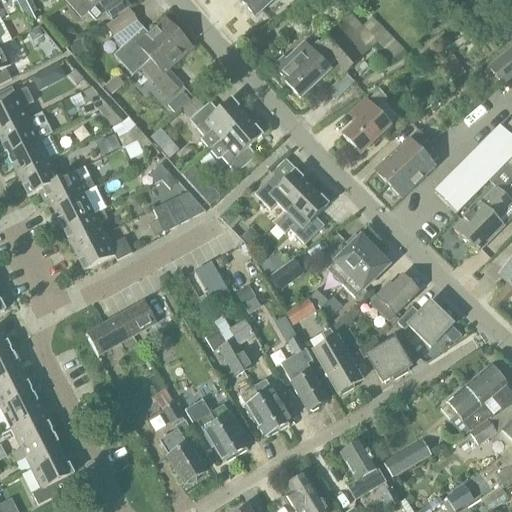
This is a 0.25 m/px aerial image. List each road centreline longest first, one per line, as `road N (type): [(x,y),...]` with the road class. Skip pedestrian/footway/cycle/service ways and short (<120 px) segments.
road 1 (residential): [(495,334),(175,0)]
road 2 (residential): [(495,334),(198,511)]
road 3 (residential): [(120,511),(41,353),(54,314)]
road 4 (residential): [(54,314),(214,227)]
road 5 (residential): [(54,314),(0,206)]
